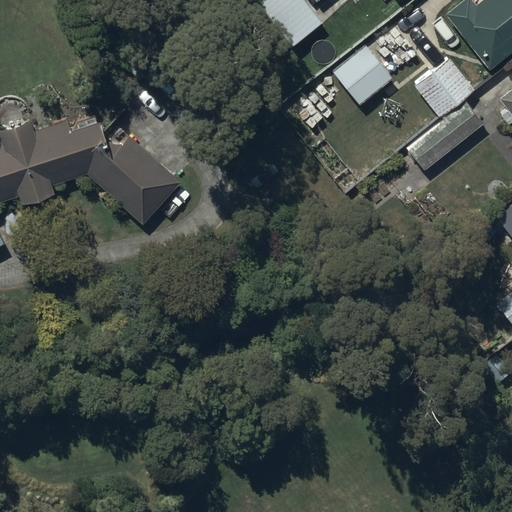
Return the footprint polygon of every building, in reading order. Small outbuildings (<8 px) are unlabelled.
[(321,19),(306,0),(256,0),(290,43),(321,19)] [(511,46),(511,0),(475,0),(454,0),(444,9),(450,16),(461,31),(489,65),(511,46)] [(389,78),(361,43),(329,67),(332,72),(329,74),(333,79),(319,90),(331,106),(345,94),(354,106),(389,78)] [(474,87),(448,54),(412,83),(438,116),(474,87)] [(511,81),(496,94),(506,106),(500,112),(507,121),(511,116),(511,81)] [(463,98),(405,144),(412,158),(425,169),(483,122),(463,98)] [(36,204),(50,195),(47,188),(86,175),(140,225),(177,187),(115,130),(102,139),(97,123),(69,131),(64,120),(33,130),(29,119),(0,127),(0,203),(18,197),(20,205),(36,204)] [(511,242),(511,207),(495,222),(511,242)] [(497,301),(493,305),(511,329),(511,291),(506,296),(504,294),(497,300),(497,301)]
